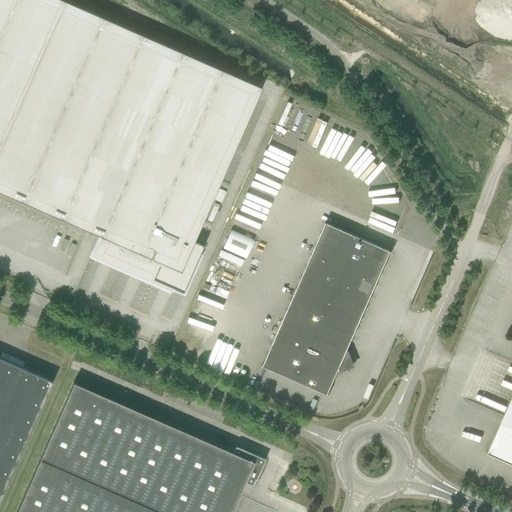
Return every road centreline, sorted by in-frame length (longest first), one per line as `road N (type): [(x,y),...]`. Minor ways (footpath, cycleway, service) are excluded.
road 1 (unclassified): [(400,400),(462,257),(335,51),(263,0)]
road 2 (unknown): [(427,341),(399,310),(407,249),(391,234),(320,205),(301,208),(255,307)]
road 3 (unclassified): [(0,298),(299,428)]
